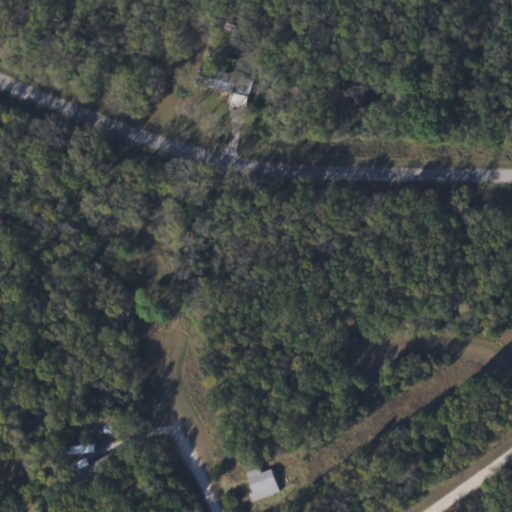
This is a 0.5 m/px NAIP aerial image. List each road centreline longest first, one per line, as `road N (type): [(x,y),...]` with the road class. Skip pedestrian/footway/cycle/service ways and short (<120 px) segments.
road 1 (residential): [(511,174),(241,167),(159,144),(0,79)]
road 2 (residential): [(511,412),(470,350),(437,345),(344,378)]
road 3 (residential): [(220,511),(181,430),(170,342)]
